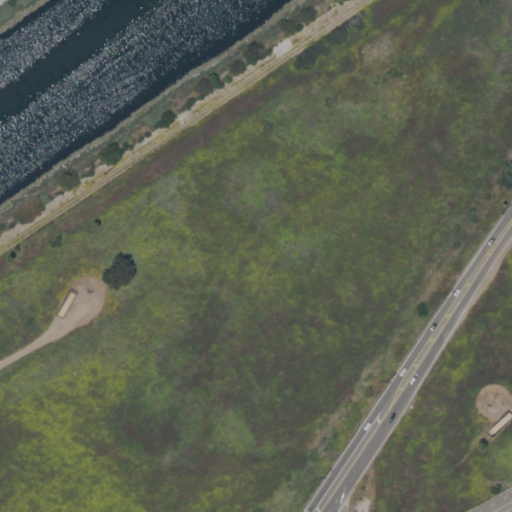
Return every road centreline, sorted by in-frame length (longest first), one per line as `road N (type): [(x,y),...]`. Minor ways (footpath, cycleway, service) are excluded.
road 1 (track): [(0,252),(368,0)]
road 2 (secondary): [(420,358),(511,219)]
road 3 (secondary): [(345,474),(420,358)]
